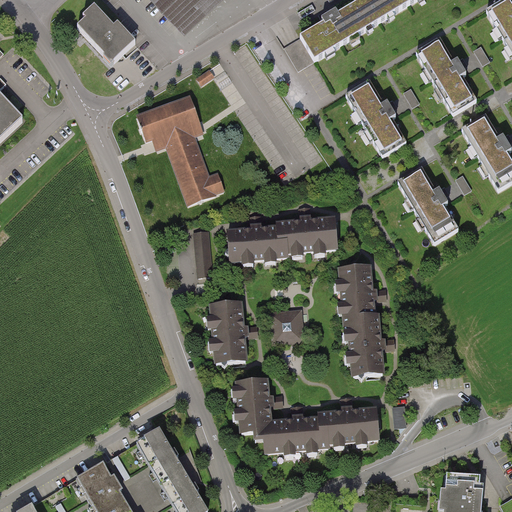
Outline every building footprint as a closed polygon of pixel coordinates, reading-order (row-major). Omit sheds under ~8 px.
[(153,0),(180,28),(209,0),(153,0)] [(315,64),(422,0),(368,0),(338,18),(336,14),(327,20),(322,23),(324,26),(301,40),(315,64)] [(511,2),(511,1),(489,14),(511,52),(511,2)] [(79,30),(113,66),(135,45),(118,27),(115,30),(95,9),(84,19),(87,22),(79,30)] [(440,43),(418,56),(455,117),(477,104),(457,71),(440,43)] [(483,49),(476,52),(482,68),(490,64),(483,49)] [(0,144),(24,123),(0,97),(0,89),(3,87),(0,82),(0,144)] [(370,85),(348,98),(385,159),(407,146),(388,113),(370,85)] [(412,109),(420,106),(413,91),(406,94),(412,109)] [(201,129),(191,100),(139,119),(149,146),(154,144),(155,147),(157,154),(166,151),(187,210),(225,196),(218,176),(210,179),(195,140),(204,137),(201,129)] [(486,119),(463,133),(499,191),(511,183),(511,161),(503,146),(486,119)] [(422,171),(399,185),(434,243),(457,229),(439,198),(422,171)] [(337,253),(335,223),(306,225),(278,228),(278,234),(256,235),(229,237),(231,264),(290,260),(289,256),(337,253)] [(208,237),(194,238),(197,281),(212,280),(208,237)] [(373,298),(371,272),(341,274),(345,330),(351,329),(355,379),(384,377),(382,347),(379,319),(374,320),(373,298)] [(243,334),(241,307),(213,309),(217,367),(246,364),(243,334)] [(304,313),(273,315),(276,348),(307,345),(304,313)] [(341,415),(320,417),(320,422),(292,425),(272,426),(270,407),(268,383),(238,386),(242,437),(264,435),(265,456),(330,451),(330,446),(380,442),(378,412),(341,415)] [(342,412),(353,411),(352,401),(342,401),(342,412)] [(405,412),(395,413),(397,431),(407,430),(405,412)] [(163,485),(184,473),(176,460),(179,458),(175,451),(172,453),(160,433),(140,445),(163,485)] [(96,511),(118,511),(127,507),(119,493),(122,491),(114,478),(111,479),(103,466),(78,481),(96,511)] [(192,487),(184,473),(163,485),(178,511),(206,511),(196,494),(199,492),(195,485),(192,487)] [(482,511),(484,492),(479,492),(479,489),(480,477),(447,475),(446,491),(443,491),(441,511),(445,511),(444,511),(482,511)]
